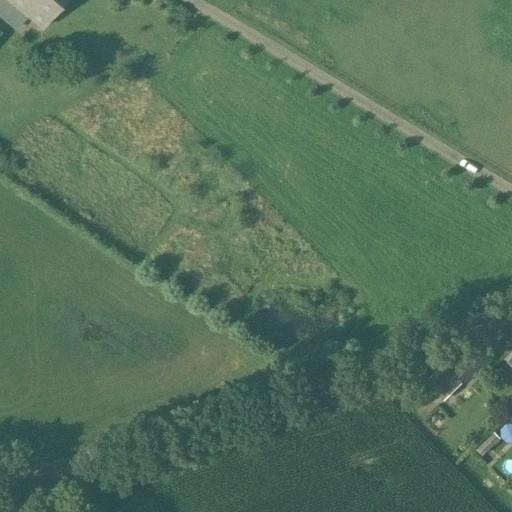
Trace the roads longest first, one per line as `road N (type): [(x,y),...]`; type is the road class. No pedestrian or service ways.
road 1 (unclassified): [(511,313),(76,464),(0,476)]
road 2 (unclassified): [(511,191),(192,0)]
